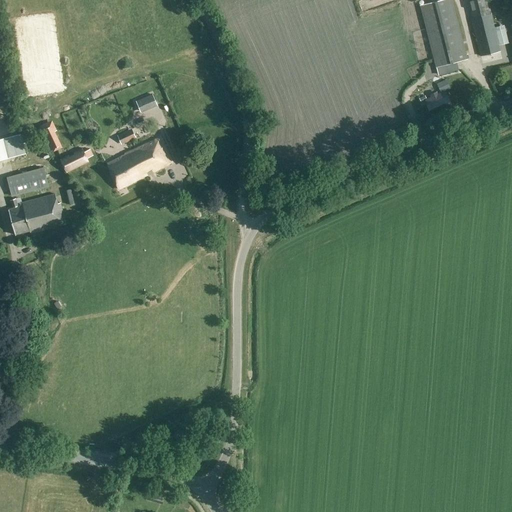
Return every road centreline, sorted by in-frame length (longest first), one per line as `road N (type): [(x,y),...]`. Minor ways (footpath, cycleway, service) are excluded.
road 1 (unclassified): [(202,491),(233,424),(237,280),(260,220),(300,193),(511,103)]
road 2 (track): [(251,232),(240,188),(247,113),(196,0)]
road 3 (tertiary): [(202,491),(156,467),(0,449)]
